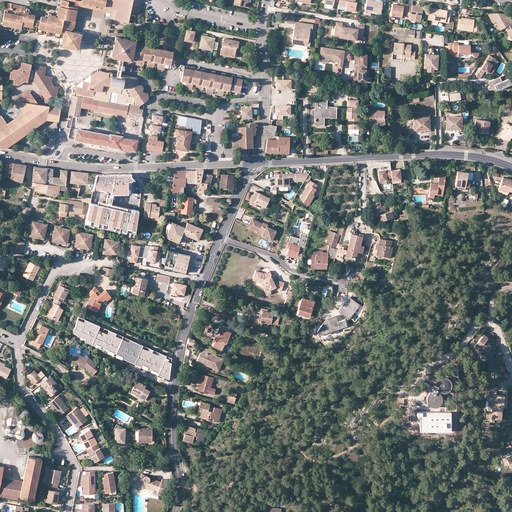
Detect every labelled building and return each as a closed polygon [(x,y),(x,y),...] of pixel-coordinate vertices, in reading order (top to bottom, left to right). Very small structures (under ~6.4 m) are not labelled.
[(65,26),(70,27),(74,7),(73,7),(69,6),(67,6),(68,1),(62,0),(58,0),(58,1),(60,2),(60,4),(58,4),(55,15),(55,18),(57,18),(56,24),(62,25),(62,28),(65,28),(65,26)] [(68,0),(74,1),(74,0),(75,0),(88,3),(91,4),(94,4),(106,7),(105,11),(107,12),(107,15),(110,16),(110,17),(110,18),(136,23),(138,12),(139,12),(140,8),(139,7),(139,5),(141,5),(142,0),(139,0),(68,0)] [(78,8),(79,6),(80,6),(90,8),(105,11),(106,7),(94,4),(91,4),(88,3),(75,0),(74,7),(78,8)] [(338,5),(346,7),(346,11),(355,12),(357,2),(355,2),(355,0),(338,0),(339,2),(338,5)] [(366,0),(365,10),(371,11),(371,13),(380,14),(382,2),(373,0),(372,0),(366,0)] [(13,4),(13,8),(11,8),(12,4),(4,2),(2,9),(4,10),(2,19),(0,19),(0,21),(2,22),(2,24),(20,28),(21,28),(22,24),(32,26),(32,25),(34,19),(34,16),(33,16),(33,14),(31,14),(31,12),(28,11),(29,9),(26,8),(26,10),(24,10),(25,8),(25,6),(13,4)] [(397,4),(392,4),(391,15),(401,17),(402,11),(405,12),(407,12),(408,4),(403,4),(403,5),(397,4)] [(407,12),(407,15),(410,16),(410,20),(421,22),(423,7),(420,6),(416,6),(408,4),(407,12)] [(78,8),(74,7),(70,27),(65,26),(65,28),(72,30),(73,27),(72,27),(73,24),(75,25),(75,22),(73,22),(74,20),(76,20),(76,18),(74,17),(75,15),(77,15),(77,13),(75,12),(76,10),(78,10),(78,8)] [(447,13),(447,10),(429,8),(428,19),(432,20),(438,21),(449,22),(450,13),(447,13)] [(507,14),(503,15),(501,13),(490,11),(487,13),(493,23),(496,22),(498,26),(500,30),(504,28),(511,23),(511,20),(511,19),(509,14),(507,14)] [(56,24),(57,18),(55,18),(55,15),(50,14),(48,13),(48,15),(45,15),(45,17),(43,16),(42,17),(41,17),(40,20),(38,26),(38,28),(60,32),(61,29),(65,29),(65,28),(62,28),(62,25),(56,24)] [(459,18),(458,29),(472,32),(473,31),(476,31),(477,25),(474,24),(474,19),(466,18),(466,19),(459,18)] [(20,28),(2,24),(2,22),(0,21),(0,28),(1,29),(3,29),(3,27),(5,27),(5,29),(7,30),(10,30),(11,31),(12,29),(14,29),(13,31),(15,32),(17,32),(19,32),(20,31),(20,28)] [(294,30),(297,30),(295,44),(310,47),(310,40),(309,40),(310,30),(312,30),(313,24),(295,21),(294,30)] [(357,27),(357,29),(355,28),(344,26),(342,26),(342,24),(342,23),(336,22),(334,33),(335,33),(337,35),(336,37),(358,40),(359,39),(361,37),(362,38),(364,26),(358,25),(357,27)] [(38,28),(38,26),(36,26),(32,25),(32,26),(22,24),(21,28),(23,29),(25,29),(25,27),(27,28),(27,30),(29,30),(31,31),(34,31),(37,32),(40,32),(42,33),(42,31),(44,31),(44,33),(46,34),(49,34),(50,35),(51,33),(53,33),(53,35),(54,36),(57,36),(59,36),(60,32),(38,28)] [(185,25),(184,29),(187,30),(185,40),(193,42),(195,31),(191,31),(192,27),(185,25)] [(72,31),(67,30),(66,33),(64,33),(62,40),(61,44),(64,44),(63,47),(76,49),(76,47),(78,47),(81,37),(78,36),(79,33),(72,31)] [(415,31),(406,30),(405,37),(414,38),(415,31)] [(214,42),(214,39),(211,39),(211,38),(202,36),(200,48),(212,51),(213,48),(217,49),(218,43),(214,42)] [(111,56),(120,58),(123,59),(132,61),(132,57),(135,45),(135,43),(135,42),(136,41),(134,40),(131,40),(121,38),(115,37),(114,42),(111,42),(112,39),(108,38),(107,38),(106,43),(106,44),(102,44),(101,49),(102,49),(106,50),(107,46),(113,47),(111,56)] [(233,56),(235,51),(235,47),(237,47),(239,41),(224,38),(221,54),(233,57),(233,56)] [(448,53),(453,53),(453,55),(458,56),(458,53),(470,54),(470,51),(473,53),(472,54),(476,57),(480,51),(470,44),(469,44),(458,44),(458,42),(453,42),(453,44),(449,44),(448,53)] [(143,65),(144,63),(147,64),(147,66),(149,66),(148,69),(152,69),(152,67),(154,67),(154,65),(158,66),(157,68),(159,68),(158,71),(162,71),(162,70),(162,69),(164,69),(164,67),(173,69),(174,63),(173,63),(171,62),(171,61),(172,60),(172,59),(172,58),(172,57),(172,56),(173,55),(173,54),(173,53),(166,51),(166,50),(167,48),(163,47),(163,49),(163,51),(156,49),(156,48),(156,46),(153,45),(152,47),(152,49),(145,47),(145,46),(146,44),(142,43),(142,45),(142,46),(135,45),(132,57),(134,58),(133,61),(137,62),(137,64),(138,64),(138,67),(141,67),(142,64),(143,65)] [(394,54),(402,54),(404,55),(404,57),(410,57),(410,59),(414,60),(415,51),(411,51),(411,45),(404,44),(404,43),(394,43),(394,54)] [(323,53),(323,58),(333,60),(333,59),(335,59),(334,60),(334,61),(338,62),(338,67),(342,68),(343,60),(345,51),(322,47),(321,53),(323,53)] [(356,59),(356,67),(363,67),(363,66),(367,66),(367,54),(359,53),(359,54),(355,54),(354,55),(354,59),(356,59)] [(438,70),(438,55),(433,55),(434,53),(432,53),(430,53),(430,55),(425,55),(424,69),(428,69),(428,72),(431,72),(434,73),(434,69),(438,70)] [(483,73),(484,71),(487,73),(491,75),(496,68),(492,65),(496,60),(489,56),(476,77),(479,79),(483,73)] [(20,67),(20,70),(16,69),(11,68),(9,76),(9,78),(14,79),(13,84),(18,85),(24,81),(28,79),(30,69),(26,63),(20,67)] [(202,90),(203,89),(206,89),(206,91),(208,91),(207,94),(210,95),(211,92),(213,92),(213,91),(216,92),(216,93),(223,95),(223,93),(227,94),(228,90),(240,92),(242,80),(235,79),(235,77),(236,76),(232,75),(232,77),(232,78),(225,77),(225,75),(226,73),(222,73),(222,74),(221,76),(214,75),(215,73),(215,71),(211,71),(211,72),(211,74),(204,72),(204,71),(205,69),(201,69),(201,70),(201,72),(194,70),(194,69),(194,67),(191,66),(191,68),(190,70),(183,68),(184,67),(184,65),(181,64),(180,70),(183,71),(181,80),(183,80),(182,84),(185,85),(185,87),(187,87),(186,90),(190,91),(190,88),(192,88),(192,87),(196,87),(195,89),(197,89),(196,92),(200,93),(201,90),(202,90)] [(44,75),(45,72),(41,66),(35,70),(33,80),(35,84),(39,90),(42,94),(52,96),(57,97),(57,93),(57,92),(58,89),(57,87),(54,86),(51,82),(52,79),(50,77),(44,75)] [(356,67),(356,70),(355,70),(354,74),(353,74),(353,79),(354,80),(358,80),(366,81),(366,69),(363,68),(363,67),(356,67)] [(126,115),(142,118),(143,110),(139,109),(140,105),(148,100),(149,93),(142,92),(144,85),(137,84),(138,78),(125,75),(124,79),(119,78),(116,77),(111,76),(112,73),(100,70),(101,69),(98,69),(98,71),(92,74),(91,74),(90,76),(85,80),(83,79),(82,81),(77,85),(75,85),(74,87),(75,86),(76,87),(75,93),(74,96),(72,95),(69,115),(78,116),(79,106),(80,105),(81,105),(81,107),(95,109),(99,110),(100,100),(100,97),(108,99),(110,89),(121,91),(119,101),(129,103),(129,106),(128,106),(126,115)] [(502,81),(500,76),(488,81),(490,86),(487,87),(488,89),(500,88),(510,85),(508,79),(502,81)] [(294,79),(279,79),(279,91),(294,91),(294,79)] [(74,87),(69,90),(69,92),(68,92),(68,94),(74,96),(75,93),(76,87),(75,86),(74,87)] [(351,91),(338,88),(331,86),(331,90),(330,92),(337,93),(342,94),(349,95),(348,102),(354,102),(354,105),(359,105),(360,100),(358,99),(358,98),(359,98),(359,97),(361,98),(362,93),(351,91)] [(118,114),(126,115),(128,106),(129,106),(129,103),(119,101),(121,91),(110,89),(108,99),(100,97),(100,100),(99,110),(118,114)] [(38,104),(28,90),(15,101),(38,104)] [(447,93),(449,101),(465,99),(464,91),(447,93)] [(315,106),(316,106),(316,118),(315,118),(315,121),(316,121),(316,124),(321,124),(321,118),(324,118),(336,118),(337,107),(327,106),(327,99),(325,99),(315,99),(314,99),(313,106),(315,106)] [(0,147),(2,148),(47,116),(49,106),(38,104),(15,101),(23,112),(7,123),(0,113),(0,147)] [(348,130),(359,130),(360,119),(355,119),(356,108),(359,108),(359,105),(354,105),(354,102),(348,102),(348,108),(347,119),(349,119),(348,130)] [(292,106),(277,105),(277,116),(292,116),(292,106)] [(55,106),(49,106),(47,116),(47,120),(58,122),(59,117),(60,112),(61,107),(60,107),(55,106)] [(252,107),(242,108),(242,117),(252,117),(252,107)] [(368,110),(369,122),(384,122),(383,111),(379,111),(379,110),(368,110)] [(151,124),(150,130),(160,132),(163,116),(153,114),(152,120),(154,121),(154,124),(151,124)] [(200,134),(203,120),(179,115),(177,124),(193,127),(192,132),(200,134)] [(2,148),(6,148),(47,120),(47,116),(2,148)] [(66,126),(72,127),(74,117),(68,116),(66,126)] [(419,130),(419,129),(423,128),(423,130),(430,130),(429,117),(414,117),(415,131),(419,130)] [(446,117),(446,128),(455,128),(455,129),(461,129),(461,117),(446,117)] [(490,122),(475,119),(474,131),(487,133),(490,122)] [(275,136),(275,133),(278,120),(269,120),(266,135),(275,136)] [(249,123),(249,127),(239,127),(239,134),(233,134),(233,148),(239,148),(253,148),(253,135),(256,134),(255,123),(249,123)] [(511,125),(508,125),(508,126),(505,125),(501,138),(511,141),(511,125)] [(77,129),(75,139),(103,144),(106,145),(135,151),(137,141),(121,138),(122,136),(110,134),(110,135),(77,129)] [(182,149),(188,150),(191,132),(178,129),(177,136),(179,136),(178,139),(177,146),(182,148),(182,149)] [(149,135),(147,149),(148,149),(156,151),(161,152),(163,141),(157,140),(157,137),(149,135)] [(266,139),(267,139),(265,152),(289,153),(289,143),(289,136),(288,136),(275,136),(266,135),(266,139)] [(5,175),(11,177),(14,163),(8,162),(5,175)] [(23,181),(26,165),(14,163),(11,177),(17,180),(23,181)] [(54,169),(34,167),(33,181),(38,181),(46,182),(46,177),(52,177),(53,177),(54,169)] [(190,188),(190,183),(201,183),(203,173),(203,169),(197,169),(196,170),(186,170),(186,185),(186,188),(190,188)] [(217,177),(218,169),(213,169),(212,175),(206,174),(207,169),(203,169),(203,173),(201,183),(200,188),(199,192),(206,192),(208,182),(211,182),(212,176),(217,177)] [(390,170),(390,169),(377,170),(379,181),(387,180),(386,178),(391,177),(390,170)] [(390,170),(391,177),(392,180),(401,179),(399,169),(390,170)] [(184,185),(186,185),(186,170),(174,170),(173,192),(184,192),(184,185)] [(72,171),(71,182),(87,184),(88,173),(72,171)] [(465,187),(468,187),(471,173),(457,171),(455,185),(465,187)] [(132,174),(131,172),(96,173),(93,189),(108,193),(106,202),(99,200),(98,203),(90,201),(85,224),(127,233),(127,231),(136,233),(139,209),(112,203),(114,193),(128,193),(128,180),(131,180),(134,177),(132,174)] [(234,175),(222,174),(220,187),(231,188),(232,179),(233,179),(234,175)] [(277,177),(277,186),(289,185),(289,181),(289,177),(283,178),(283,174),(275,174),(275,177),(277,177)] [(431,182),(429,197),(433,198),(434,195),(442,196),(445,176),(438,175),(438,176),(432,176),(431,182)] [(60,178),(53,177),(52,177),(46,177),(46,182),(46,184),(62,186),(66,186),(66,181),(67,178),(60,178)] [(508,193),(509,191),(511,192),(511,179),(503,177),(500,185),(495,183),(494,184),(495,186),(499,188),(497,193),(507,196),(508,193)] [(317,185),(311,180),(300,198),(303,200),(303,201),(309,205),(315,196),(313,195),(317,189),(315,188),(317,185)] [(61,194),(62,186),(46,184),(46,182),(38,181),(37,190),(61,194)] [(408,186),(410,197),(424,195),(423,185),(408,186)] [(255,191),(254,194),(252,199),(250,203),(257,207),(258,203),(266,207),(270,198),(255,191)] [(36,207),(38,198),(30,196),(27,205),(36,207)] [(194,197),(184,196),(182,213),(192,214),(194,197)] [(146,202),(144,215),(158,217),(159,213),(164,214),(166,200),(161,199),(160,207),(157,206),(151,205),(152,203),(146,202)] [(67,214),(67,212),(75,213),(82,214),(84,202),(69,200),(68,204),(67,204),(60,203),(59,210),(61,210),(60,215),(66,216),(67,214)] [(393,218),(392,211),(384,213),(383,209),(382,209),(381,204),(373,206),(376,215),(379,214),(381,221),(393,218)] [(258,233),(263,235),(262,236),(271,241),(276,231),(267,226),(268,224),(264,222),(263,224),(252,218),(249,225),(259,230),(259,232),(258,233)] [(37,222),(32,225),(30,232),(33,236),(40,238),(45,235),(47,228),(44,223),(37,222)] [(183,233),(198,239),(201,233),(203,229),(188,222),(186,227),(177,223),(173,231),(170,229),(167,237),(179,243),(183,233)] [(53,237),(56,242),(64,244),(68,241),(70,234),(67,229),(60,227),(55,230),(53,237)] [(82,232),(78,235),(76,242),(79,247),(87,249),(91,246),(93,238),(90,234),(82,232)] [(342,252),(337,251),(339,245),(337,244),(340,234),(338,234),(331,232),(327,245),(329,246),(328,252),(323,252),(323,251),(318,251),(318,252),(318,255),(312,255),(311,269),(327,270),(328,257),(335,258),(341,259),(342,252)] [(359,235),(352,233),(346,254),(343,253),(343,255),(346,255),(346,257),(351,258),(351,260),(354,261),(357,251),(362,253),(364,246),(360,245),(363,235),(359,234),(359,235)] [(303,250),(307,238),(308,234),(307,234),(306,238),(302,236),(300,240),(302,241),(302,242),(300,249),(303,250)] [(287,255),(297,258),(300,249),(302,242),(302,241),(291,238),(290,241),(289,241),(287,247),(289,248),(287,255)] [(379,243),(376,243),(373,257),(390,261),(392,253),(387,252),(388,247),(391,247),(392,241),(380,238),(379,243)] [(104,250),(106,254),(114,255),(119,252),(120,244),(117,240),(110,239),(105,242),(104,250)] [(24,242),(18,241),(15,251),(22,253),(24,242)] [(143,258),(145,247),(131,244),(129,254),(132,254),(130,261),(136,262),(138,256),(143,258)] [(146,245),(145,247),(143,258),(148,259),(147,261),(154,262),(157,250),(150,249),(150,246),(146,245)] [(174,269),(186,272),(190,256),(179,253),(177,259),(176,259),(174,269)] [(24,275),(33,280),(40,266),(30,261),(24,275)] [(103,267),(102,273),(113,276),(115,269),(103,267)] [(271,279),(270,277),(271,276),(272,274),(270,271),(265,274),(257,270),(253,279),(261,282),(264,289),(269,287),(270,289),(273,288),(282,291),(285,283),(278,281),(276,276),(271,279)] [(355,282),(361,282),(364,277),(364,272),(355,271),(355,282)] [(166,275),(158,274),(157,281),(169,284),(171,276),(166,275)] [(148,279),(136,276),(134,285),(130,284),(129,291),(143,295),(144,291),(145,291),(146,287),(145,287),(146,282),(147,282),(148,279)] [(187,284),(173,280),(169,294),(176,296),(177,291),(185,293),(187,284)] [(65,285),(61,283),(54,298),(55,298),(61,301),(63,302),(65,300),(69,289),(64,287),(65,285)] [(90,292),(92,295),(87,307),(95,311),(99,302),(100,303),(102,301),(106,299),(107,300),(112,297),(106,289),(101,293),(98,295),(96,292),(99,290),(96,286),(90,292)] [(361,304),(352,296),(341,310),(350,318),(361,304)] [(315,301),(303,297),(299,308),(300,308),(299,313),(310,316),(315,301)] [(50,306),(52,307),(48,315),(58,321),(64,309),(59,307),(61,301),(55,298),(53,302),(52,301),(50,306)] [(262,325),(263,322),(278,324),(281,313),(276,312),(276,313),(263,310),(262,314),(261,317),(259,317),(258,324),(262,325)] [(87,319),(80,316),(73,332),(166,374),(174,357),(162,351),(161,354),(154,351),(156,348),(151,346),(150,348),(145,346),(147,343),(134,338),(133,340),(119,334),(120,331),(113,328),(111,331),(102,327),(104,323),(88,317),(87,319)] [(347,326),(346,319),(339,320),(337,316),(328,318),(319,331),(320,336),(347,326)] [(234,330),(236,326),(225,321),(223,325),(224,326),(228,328),(234,330)] [(38,332),(37,331),(33,339),(34,340),(32,344),(38,347),(39,348),(41,343),(42,344),(49,329),(42,325),(39,330),(38,332)] [(218,332),(219,333),(216,339),(213,346),(222,350),(225,343),(227,344),(229,337),(231,334),(231,333),(227,331),(223,329),(220,328),(218,332)] [(492,347),(491,344),(486,341),(488,338),(488,336),(484,333),(476,345),(478,348),(482,351),(486,354),(488,353),(492,347)] [(205,350),(207,351),(209,354),(212,356),(213,354),(211,348),(210,348),(205,350)] [(203,363),(204,367),(208,366),(216,369),(217,367),(220,368),(224,359),(213,354),(212,356),(209,354),(207,351),(205,350),(201,352),(197,361),(203,363)] [(79,365),(85,365),(86,365),(84,367),(90,372),(89,373),(92,376),(97,371),(94,368),(97,365),(88,357),(73,358),(73,364),(79,363),(79,365)] [(11,370),(4,366),(0,364),(0,375),(6,379),(11,370)] [(41,384),(44,381),(38,374),(34,370),(27,376),(34,383),(35,382),(38,386),(41,384)] [(38,374),(44,381),(48,378),(41,371),(38,374)] [(213,378),(203,375),(199,389),(214,394),(215,389),(211,387),(213,378)] [(41,384),(45,388),(52,396),(61,388),(61,387),(62,387),(59,384),(58,385),(50,376),(48,378),(44,381),(41,384)] [(438,389),(439,391),(441,391),(443,392),(445,392),(446,391),(448,390),(450,389),(451,387),(451,385),(451,383),(451,381),(450,379),(449,378),(448,377),(446,376),(444,376),(442,376),(440,377),(438,378),(437,379),(436,381),(436,383),(432,385),(430,384),(429,386),(431,387),(431,391),(430,392),(429,393),(428,394),(427,396),(427,397),(427,399),(428,401),(429,402),(430,404),(432,405),(434,406),(437,406),(438,405),(440,404),(442,402),(442,401),(443,399),(443,396),(442,395),(441,393),(440,392),(439,391),(438,391),(436,390),(437,389),(438,389)] [(150,390),(145,388),(146,385),(137,380),(131,391),(145,399),(148,393),(150,390)] [(45,388),(43,390),(50,397),(52,396),(45,388)] [(157,397),(149,394),(146,399),(144,404),(151,408),(157,397)] [(229,395),(227,401),(234,403),(236,397),(229,395)] [(503,395),(493,395),(492,402),(492,412),(491,419),(501,419),(501,407),(503,407),(503,395)] [(52,406),(54,405),(56,408),(55,409),(61,415),(69,408),(64,402),(63,403),(58,396),(49,403),(52,407),(52,406)] [(201,416),(208,418),(209,414),(211,415),(210,417),(214,418),(213,420),(218,422),(222,409),(214,407),(213,412),(208,410),(210,404),(201,401),(200,406),(203,407),(201,416)] [(25,431),(24,430),(24,427),(25,427),(28,427),(29,429),(30,429),(32,430),(34,430),(35,429),(36,429),(37,428),(37,427),(38,425),(37,424),(37,422),(36,421),(35,421),(34,420),(31,420),(30,421),(29,421),(27,421),(26,420),(26,417),(28,416),(29,415),(29,413),(29,412),(29,411),(28,409),(27,408),(26,408),(25,408),(22,408),(21,409),(19,408),(18,407),(17,406),(16,405),(15,405),(13,405),(12,406),(11,406),(10,407),(10,408),(9,411),(10,412),(11,414),(10,416),(9,417),(7,419),(7,420),(7,422),(7,423),(8,424),(7,425),(7,426),(8,427),(7,428),(6,429),(5,430),(5,431),(5,432),(6,434),(6,435),(7,436),(9,436),(11,436),(12,436),(13,435),(16,436),(17,437),(19,438),(20,438),(21,438),(23,437),(24,437),(25,436),(25,434),(25,433),(25,432),(25,431)] [(77,407),(68,414),(74,422),(78,427),(88,420),(85,417),(80,410),(77,407)] [(80,410),(85,417),(88,414),(83,408),(80,410)] [(451,433),(451,412),(417,412),(417,418),(421,418),(421,433),(451,433)] [(130,440),(130,432),(125,432),(125,428),(118,424),(113,433),(116,434),(116,438),(125,438),(125,440),(130,440)] [(198,428),(197,432),(195,431),(196,427),(189,426),(188,434),(185,433),(184,439),(193,441),(194,436),(197,436),(196,439),(204,441),(205,436),(206,436),(208,431),(203,429),(198,428)] [(152,437),(152,429),(139,429),(139,434),(139,441),(149,441),(149,437),(152,437)] [(88,449),(97,444),(89,430),(79,435),(87,450),(88,449)] [(32,437),(33,439),(34,440),(35,441),(36,441),(38,442),(39,442),(41,441),(42,440),(43,439),(43,437),(43,436),(43,435),(43,433),(42,432),(41,432),(40,431),(38,431),(36,431),(34,432),(33,435),(32,437)] [(89,454),(91,458),(92,457),(94,459),(95,462),(104,457),(104,456),(99,448),(97,444),(88,449),(90,453),(89,454)] [(103,446),(99,448),(104,456),(108,454),(103,446)] [(43,452),(30,450),(23,481),(22,486),(20,485),(18,482),(16,482),(16,480),(8,478),(10,468),(0,466),(0,495),(20,500),(20,496),(34,499),(43,452)] [(59,470),(49,468),(46,482),(47,482),(46,485),(57,487),(58,484),(59,484),(60,475),(58,475),(59,470)] [(83,486),(84,494),(95,494),(94,475),(95,475),(95,471),(86,471),(86,475),(83,475),(83,480),(83,486)] [(106,492),(116,491),(113,472),(104,473),(105,477),(105,480),(103,480),(105,490),(106,492)] [(137,488),(144,487),(154,490),(153,493),(163,495),(167,480),(162,479),(161,482),(156,480),(156,481),(150,479),(150,478),(150,477),(149,476),(148,476),(147,476),(146,476),(141,472),(135,473),(135,475),(130,476),(131,487),(137,486),(137,488)] [(47,502),(57,503),(59,492),(49,490),(47,502)] [(103,511),(114,511),(115,503),(103,503),(103,511)]
